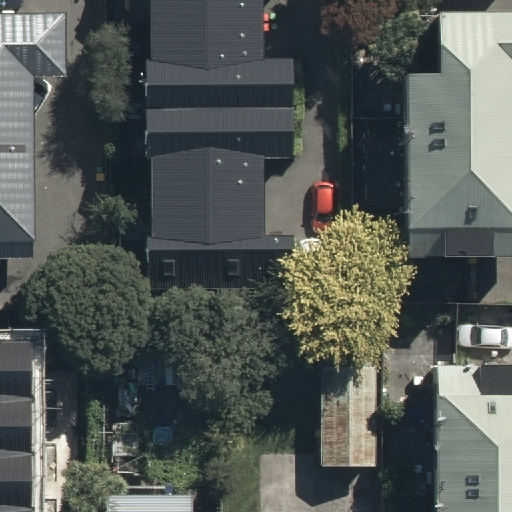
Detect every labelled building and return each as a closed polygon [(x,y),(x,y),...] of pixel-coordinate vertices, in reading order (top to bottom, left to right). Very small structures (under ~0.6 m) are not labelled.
[(133,0),(138,293),(288,291),(287,241),(256,242),(254,157),(289,157),(288,64),(254,65),(253,0),(133,0)] [(0,239),(40,240),(39,79),(71,79),(71,17),(0,17),(0,239)] [(511,17),(430,18),(430,76),(398,77),(399,239),(511,238),(511,17)] [(369,336),(314,336),(315,469),(370,469),(369,336)] [(135,339),(134,383),(183,385),(184,340),(135,339)] [(0,344),(0,511),(32,511),(32,344),(0,344)] [(428,511),(511,511),(511,361),(428,362),(428,511)] [(181,511),(181,502),(100,502),(100,511),(181,511)]
